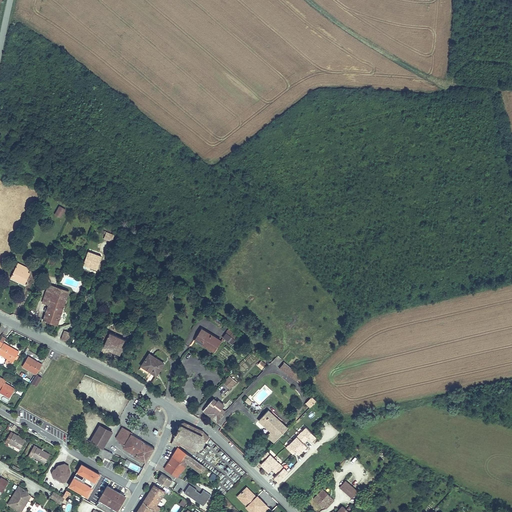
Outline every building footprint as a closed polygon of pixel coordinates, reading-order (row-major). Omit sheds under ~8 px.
[(68,210),(62,206),(57,216),(63,219),(68,210)] [(87,251),(82,261),(91,265),(90,268),(96,270),(100,260),(93,257),(94,254),(87,251)] [(29,272),(18,266),(10,281),(17,285),(18,282),(24,286),(29,277),(27,275),(29,272)] [(43,321),(57,326),(69,294),(44,284),(37,302),(48,307),(43,321)] [(197,325),(192,332),(200,338),(198,341),(207,347),(214,337),(209,333),(211,330),(204,326),(202,328),(197,325)] [(109,327),(107,332),(109,333),(108,336),(104,345),(120,353),(128,337),(109,327)] [(65,332),(61,341),(67,343),(71,334),(65,332)] [(200,338),(192,332),(190,335),(198,341),(200,338)] [(227,333),(223,337),(232,345),(236,340),(227,333)] [(0,349),(0,362),(5,365),(11,369),(17,358),(1,349),(1,350),(0,349)] [(149,353),(141,364),(156,375),(164,363),(149,353)] [(265,367),(251,354),(240,367),(254,380),(265,367)] [(32,367),(26,363),(20,374),(33,382),(40,371),(36,369),(35,371),(31,368),(32,367)] [(285,364),(280,370),(302,388),(307,382),(285,364)] [(230,389),(237,382),(230,375),(223,382),(230,389)] [(33,382),(29,390),(34,393),(39,385),(33,382)] [(10,394),(0,388),(1,387),(0,385),(0,400),(5,403),(10,394)] [(311,408),(317,402),(310,395),(304,401),(311,408)] [(253,402),(247,397),(244,400),(250,405),(253,402)] [(206,404),(200,410),(212,422),(215,419),(217,420),(224,412),(216,403),(214,405),(213,404),(210,407),(206,404)] [(272,433),(277,438),(287,427),(268,410),(259,421),(272,433)] [(98,423),(94,429),(105,437),(109,430),(98,423)] [(179,446),(185,451),(188,448),(196,453),(199,450),(201,451),(204,446),(202,444),(204,442),(202,440),(199,438),(200,434),(192,427),(180,425),(178,423),(175,427),(177,428),(173,433),(171,432),(169,436),(171,437),(180,443),(179,446)] [(90,454),(106,463),(111,456),(98,447),(105,437),(94,429),(87,441),(95,446),(90,454)] [(304,430),(283,450),(289,456),(292,454),(295,457),(303,449),(300,446),(305,441),(308,444),(313,440),(304,430)] [(120,453),(141,467),(149,454),(130,442),(132,439),(122,432),(115,442),(121,450),(120,453)] [(274,441),(277,438),(272,433),(269,436),(274,441)] [(20,444),(5,435),(0,443),(0,446),(3,448),(4,446),(15,452),(20,444)] [(180,443),(171,437),(168,442),(178,449),(179,446),(180,443)] [(40,467),(45,458),(30,449),(23,461),(28,464),(30,461),(40,467)] [(204,468),(178,449),(166,470),(177,478),(188,462),(201,472),(204,468)] [(263,453),(257,459),(260,462),(256,465),(265,474),(268,471),(273,476),(270,479),(274,483),(283,474),(263,453)] [(68,476),(66,469),(64,470),(62,468),(61,467),(55,468),(52,472),(51,471),(49,475),(50,478),(58,483),(64,482),(68,476)] [(173,482),(162,475),(158,482),(169,489),(173,482)] [(345,482),(339,489),(351,498),(357,491),(345,482)] [(204,506),(211,495),(204,490),(201,493),(189,485),(184,493),(204,506)] [(22,492),(17,489),(7,504),(10,506),(9,508),(14,511),(24,511),(32,501),(27,498),(20,493),(22,492)] [(102,489),(91,508),(97,511),(110,511),(111,511),(118,499),(102,489)] [(154,489),(150,493),(162,501),(165,496),(154,489)] [(162,501),(150,493),(141,505),(150,511),(158,511),(160,511),(155,507),(162,501)] [(321,494),(313,503),(319,508),(321,506),(325,510),(332,503),(321,494)] [(58,500),(50,495),(46,500),(59,509),(62,503),(58,500)] [(245,506),(251,511),(255,511),(258,509),(260,511),(265,506),(255,495),(245,506)]
